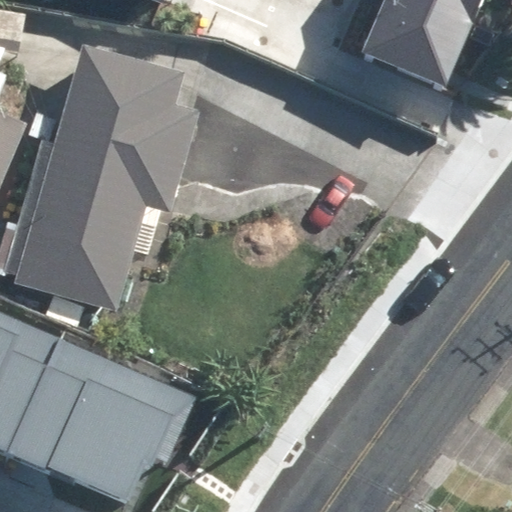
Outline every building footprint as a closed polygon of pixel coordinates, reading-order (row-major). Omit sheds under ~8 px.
[(14,0),(32,8),(36,0),(14,0)] [(189,12),(279,56),(305,0),(127,0),(182,26),(189,12)] [(0,16),(0,57),(23,64),(33,25),(0,16)] [(174,222),(202,120),(185,116),(195,80),(84,50),(19,287),(125,315),(152,216),(174,222)] [(0,98),(8,80),(0,76),(0,204),(34,129),(0,112),(0,98)]
